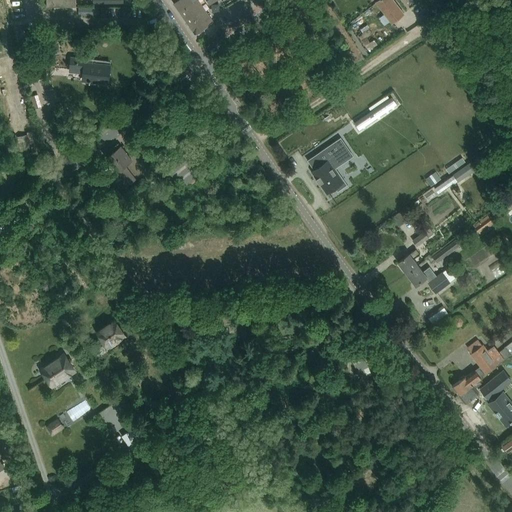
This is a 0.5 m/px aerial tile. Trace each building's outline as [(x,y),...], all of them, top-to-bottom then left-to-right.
[(177,0),(174,2),(195,32),(198,33),(214,21),(198,0),(177,0)] [(392,23),(405,13),(394,0),(378,0),(376,2),(392,23)] [(99,6),(79,6),(79,16),(99,16),(99,6)] [(26,52),(19,54),(22,67),(30,65),(26,52)] [(72,57),(71,67),(70,73),(84,74),(83,79),(109,82),(111,64),(86,62),(86,58),(72,57)] [(37,94),(31,96),(35,108),(42,106),(37,94)] [(393,101),(351,130),(354,133),(396,104),(393,101)] [(57,108),(51,113),(55,118),(61,113),(57,108)] [(152,142),(155,142),(157,140),(158,137),(158,135),(156,132),(153,131),(151,132),(149,134),(148,136),(148,139),(150,141),(152,142)] [(323,164),(313,171),(318,178),(317,179),(320,178),(322,182),(320,183),(320,184),(321,183),(328,193),(336,188),(339,191),(348,185),(345,179),(343,181),(333,167),(340,163),(335,156),(344,151),(337,140),(317,154),(323,164)] [(165,164),(171,172),(184,187),(207,168),(195,153),(189,145),(165,164)] [(125,166),(132,160),(122,146),(107,158),(112,164),(105,168),(110,176),(118,170),(129,184),(136,179),(125,166)] [(430,201),(464,180),(466,182),(484,170),(477,159),(425,192),(430,201)] [(363,178),(352,186),(360,197),(371,189),(363,178)] [(511,202),(510,200),(502,206),(507,213),(508,212),(511,209),(511,202)] [(474,225),(480,234),(495,223),(488,215),(474,225)] [(434,234),(430,228),(414,240),(418,245),(434,234)] [(463,244),(458,237),(434,255),(438,263),(463,244)] [(407,273),(420,264),(416,258),(421,254),(417,248),(407,256),(399,262),(407,273)] [(478,252),(475,254),(480,263),(484,260),(478,252)] [(511,265),(510,260),(498,263),(501,273),(511,269),(511,265)] [(420,264),(407,273),(416,285),(424,279),(435,272),(431,266),(425,271),(420,264)] [(274,289),(264,291),(261,291),(261,296),(269,295),(271,309),(277,308),(274,289)] [(444,307),(440,310),(444,316),(449,313),(444,307)] [(240,315),(230,316),(232,325),(242,323),(240,315)] [(103,352),(127,336),(115,318),(91,333),(103,352)] [(480,365),(466,376),(465,376),(464,375),(460,378),(461,379),(459,381),(453,386),(459,394),(479,379),(480,379),(498,363),(483,343),(471,353),(480,365)] [(51,390),(76,372),(60,351),(36,369),(51,390)] [(363,353),(353,358),(360,376),(371,372),(363,353)] [(506,370),(482,388),(488,395),(494,391),(495,392),(485,399),(499,416),(511,406),(499,389),(498,390),(497,389),(511,377),(506,370)] [(479,379),(459,394),(466,403),(474,397),(479,392),(476,387),(482,383),(479,379)] [(89,397),(71,409),(78,419),(96,407),(89,397)] [(64,415),(53,423),(60,432),(71,425),(64,415)] [(141,425),(127,436),(141,454),(155,442),(141,425)] [(511,440),(503,446),(508,453),(511,449),(511,440)]
